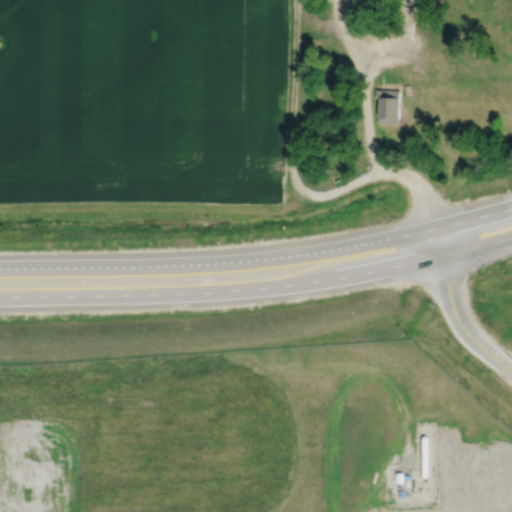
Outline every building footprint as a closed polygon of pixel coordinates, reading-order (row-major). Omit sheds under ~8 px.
[(376,89),(376,98),(379,98),(378,123),(398,124),(399,90),(376,89)] [(363,135),(352,137),(352,147),(362,151),(363,135)] [(40,423),(40,469),(57,469),(57,423),(40,423)] [(201,468),(201,440),(175,440),(175,468),(201,468)] [(394,472),(394,481),(402,481),(402,471),(394,472)]
